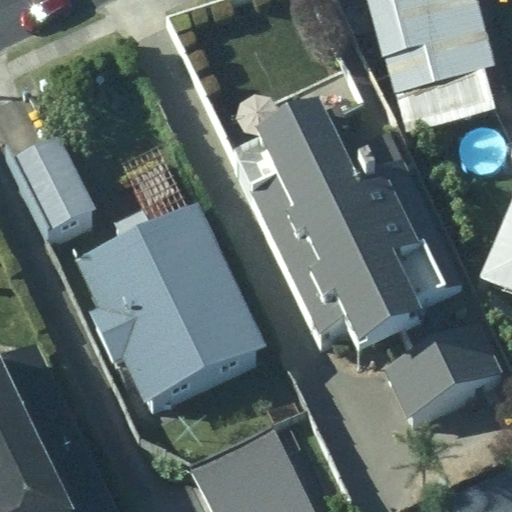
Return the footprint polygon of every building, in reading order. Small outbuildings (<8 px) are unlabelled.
[(421,0),(366,0),(407,150),(492,127),(480,86),(500,80),(478,0),(468,0),(425,12),(421,0)] [(319,141),(237,181),(347,404),(372,391),(405,458),(511,405),(511,382),(400,153),(339,183),(319,141)] [(65,147),(8,174),(49,260),(106,232),(65,147)] [(196,224),(65,284),(134,432),(264,372),(196,224)] [(511,238),(485,303),(511,313),(511,238)] [(112,511),(40,353),(0,371),(0,511),(112,511)] [(311,511),(277,437),(185,478),(200,511),(311,511)] [(511,511),(511,489),(466,511),(511,511)]
